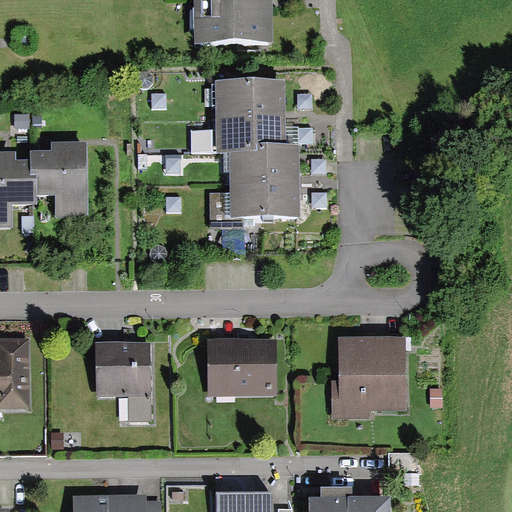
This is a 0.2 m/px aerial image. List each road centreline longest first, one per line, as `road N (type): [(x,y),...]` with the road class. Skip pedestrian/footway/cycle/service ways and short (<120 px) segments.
road 1 (residential): [(0,472),(366,468)]
road 2 (residential): [(0,309),(350,307)]
